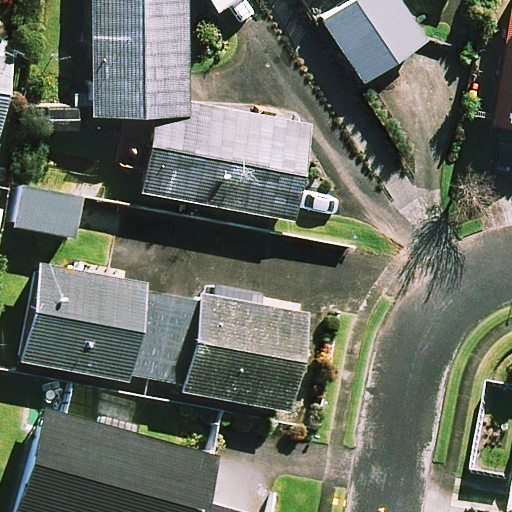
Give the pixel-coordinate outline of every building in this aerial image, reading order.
[(207,0),(216,14),(239,0),(89,0),(89,116),(148,116),(134,193),(290,220),(307,124),(185,102),(184,0),(207,0)] [(423,43),(395,0),(352,0),(320,21),(361,83),(423,43)] [(511,0),(510,0),(494,123),(511,125),(511,0)] [(74,202),(14,192),(7,233),(67,243),(74,202)] [(299,325),(34,271),(15,365),(280,418),(299,325)] [(264,511),(274,478),(40,414),(23,474),(12,511),(264,511)]
